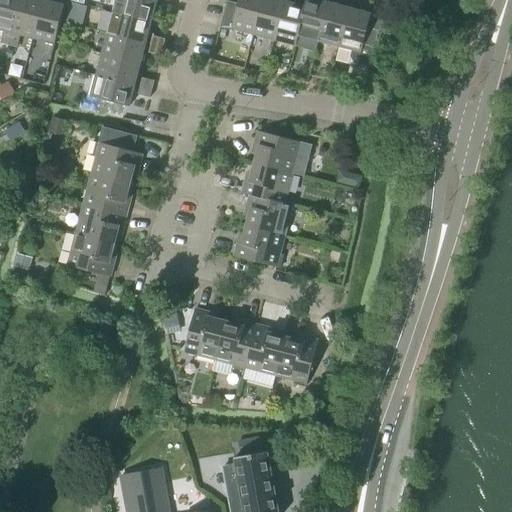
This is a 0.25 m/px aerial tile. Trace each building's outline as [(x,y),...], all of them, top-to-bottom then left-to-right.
[(0,43),(7,45),(19,0),(0,0),(0,29),(2,30),(0,39),(0,43)] [(31,38),(41,0),(19,0),(7,45),(15,47),(19,34),(31,38)] [(63,5),(43,0),(41,0),(31,38),(44,41),(40,54),(50,56),(63,5)] [(114,0),(111,12),(150,22),(156,0),(155,0),(114,0)] [(252,34),(260,0),(237,0),(237,3),(226,0),(219,27),(231,30),(231,29),(252,34)] [(273,40),(283,1),(279,0),(260,0),(252,34),(273,40)] [(296,36),(297,36),(317,41),(327,3),(328,0),(318,0),(319,1),(316,0),(305,0),(303,6),(296,36)] [(296,36),(303,6),(283,1),(273,40),(295,45),(297,36),(296,36)] [(338,47),(348,8),(327,3),(317,41),(338,47)] [(368,67),(377,30),(366,28),(370,14),(348,8),(338,47),(354,51),(353,57),(353,63),(368,67)] [(144,43),(150,44),(162,48),(164,39),(152,36),(153,34),(147,33),(150,22),(111,12),(106,33),(144,43)] [(139,64),(144,43),(106,33),(101,54),(139,64)] [(160,56),(162,48),(150,44),(147,53),(160,56)] [(133,85),(139,64),(101,54),(95,75),(133,85)] [(128,106),(133,85),(95,75),(89,96),(97,98),(105,100),(128,106)] [(141,78),(139,87),(151,90),(153,81),(141,78)] [(149,98),(151,90),(139,87),(137,95),(149,98)] [(258,145),(253,163),(303,176),(311,145),(257,131),(253,144),(258,145)] [(95,156),(91,174),(129,184),(133,166),(138,167),(141,154),(99,143),(95,142),(92,155),(95,156)] [(303,176),(253,163),(249,181),(244,180),(241,193),(284,202),(291,173),(303,176)] [(124,202),(129,184),(91,174),(83,204),(125,215),(129,203),(124,202)] [(283,203),(284,202),(241,193),(248,195),(245,206),(250,208),(246,225),(283,235),(291,205),(283,203)] [(122,227),(125,215),(83,204),(75,234),(113,244),(118,226),(122,227)] [(279,254),(283,235),(246,225),(241,244),(236,242),(233,256),(275,267),(275,266),(279,267),(282,255),(279,254)] [(108,262),(113,244),(75,234),(67,266),(109,277),(113,263),(108,262)] [(214,359),(224,321),(206,316),(207,312),(194,308),(183,351),(214,359)] [(244,371),(256,324),(243,321),(242,326),(224,321),(214,359),(232,364),(231,368),(244,371)] [(275,375),(285,337),(267,332),(268,327),(256,324),(244,371),(245,367),(275,375)] [(303,341),(285,337),(275,375),(293,379),(292,383),(304,387),(306,383),(317,340),(304,337),(303,341)] [(244,371),(242,379),(272,386),(275,375),(245,367),(244,371)] [(278,511),(267,452),(234,458),(235,465),(224,467),(229,497),(241,495),(244,511),(278,511)] [(168,511),(160,468),(120,475),(127,511),(213,511),(213,509),(197,511),(168,511)]
